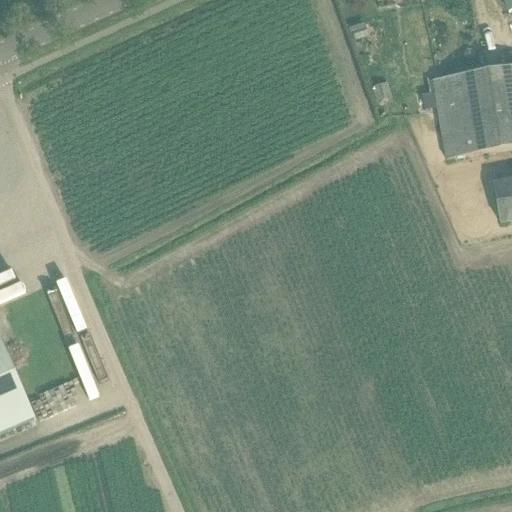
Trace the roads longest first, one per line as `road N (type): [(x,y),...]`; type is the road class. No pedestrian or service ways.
road 1 (unclassified): [(164,511),(0,115)]
road 2 (tertiary): [(0,52),(117,0)]
